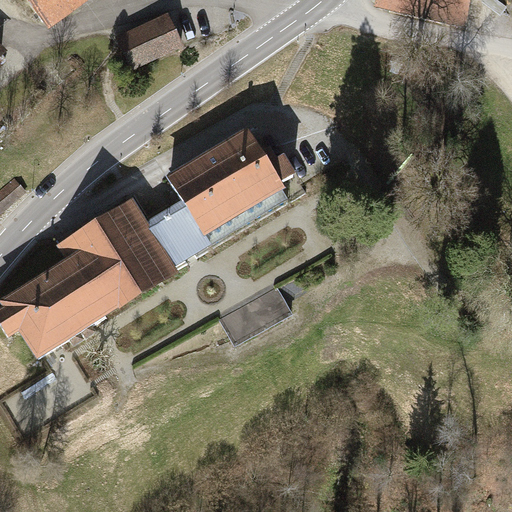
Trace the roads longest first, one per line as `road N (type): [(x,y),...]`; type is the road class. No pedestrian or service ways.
road 1 (tertiary): [(0,257),(105,155),(324,0)]
road 2 (track): [(41,511),(36,488),(63,444),(124,396),(122,368)]
road 3 (residential): [(440,35),(360,19),(326,0)]
